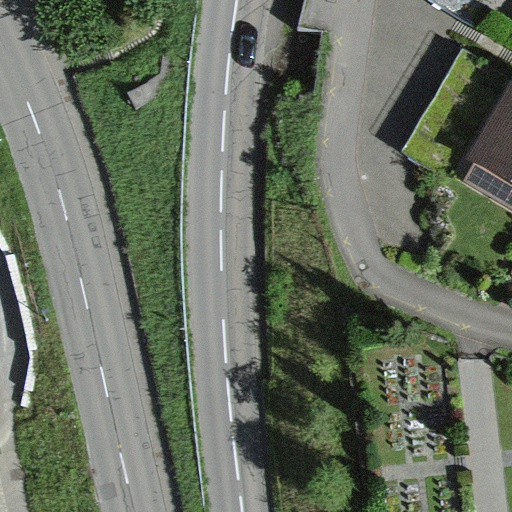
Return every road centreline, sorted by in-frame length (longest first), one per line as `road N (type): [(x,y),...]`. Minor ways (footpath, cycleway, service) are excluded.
road 1 (tertiary): [(236,0),(211,188),(237,511)]
road 2 (tertiary): [(136,511),(60,199),(0,31)]
road 3 (residential): [(354,0),(334,138),(364,255),(398,280),(511,325)]
road 4 (residential): [(14,511),(0,376)]
